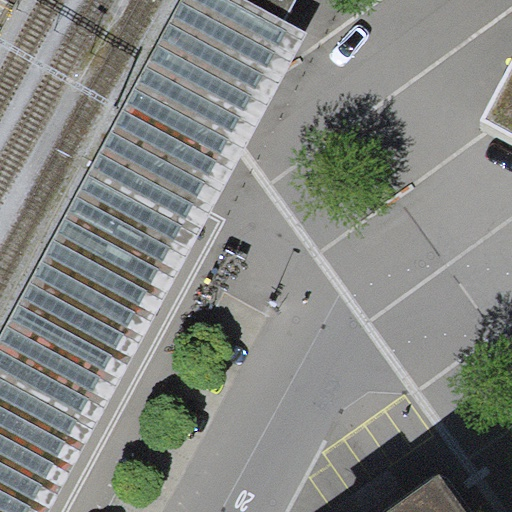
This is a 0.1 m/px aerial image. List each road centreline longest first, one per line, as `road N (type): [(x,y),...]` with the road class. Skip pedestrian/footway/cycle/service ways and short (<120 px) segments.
road 1 (residential): [(382,316),(337,350),(241,511)]
road 2 (residential): [(511,493),(382,316)]
road 3 (residential): [(511,307),(471,298),(421,301),(382,316)]
